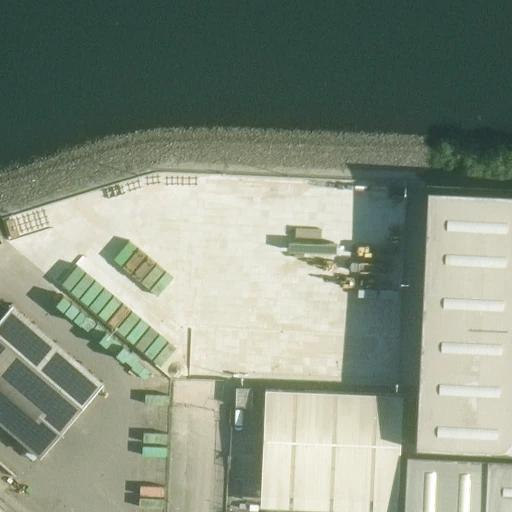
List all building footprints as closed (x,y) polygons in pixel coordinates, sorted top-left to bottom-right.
[(511,190),(426,186),(413,445),(511,450),(511,429),(511,190)] [(0,316),(0,421),(39,456),(103,383),(11,304),(0,316)] [(235,387),(235,405),(249,406),(250,387),(235,387)] [(395,511),(400,409),(401,394),(263,388),(259,505),(395,511)] [(511,511),(511,456),(405,452),(401,511),(511,511)]
